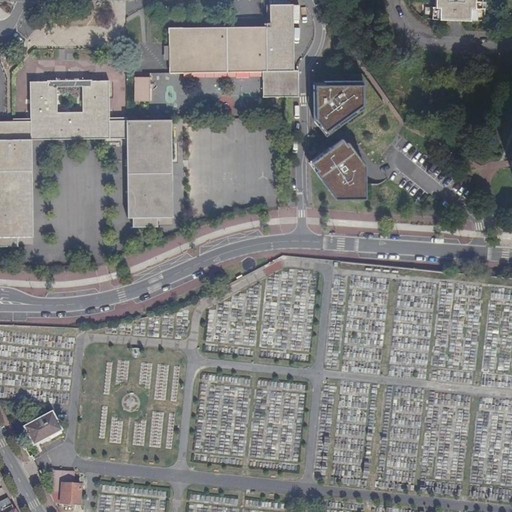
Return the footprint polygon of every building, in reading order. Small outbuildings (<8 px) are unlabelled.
[(434,0),(434,18),(452,18),(484,19),(484,8),(482,7),(482,0),(434,0)] [(261,71),(262,97),(285,97),(291,97),(298,97),(298,71),(293,71),(291,5),(269,6),(270,27),(168,28),(169,73),(261,71)] [(133,101),(149,101),(149,76),(133,76),(133,101)] [(108,80),(90,80),(90,85),(81,85),(81,112),(56,112),(55,85),(47,86),(47,80),(31,81),(31,84),(29,82),(29,118),(12,118),(12,121),(0,120),(0,246),(18,246),(18,237),(33,237),(32,139),(126,137),(128,218),(132,217),(133,227),(158,227),(158,217),(172,217),(170,119),(127,120),(127,117),(109,117),(108,80)] [(362,83),(317,84),(317,115),(327,132),(336,126),(363,107),(362,83)] [(337,198),(363,198),(363,164),(346,138),(311,161),(337,198)] [(393,183),(402,173),(397,168),(388,178),(393,183)] [(406,177),(399,189),(406,193),(412,180),(406,177)] [(51,412),(25,427),(34,444),(49,436),(51,439),(62,433),(51,412)] [(152,447),(160,447),(162,419),(153,419),(152,447)] [(144,445),(145,426),(134,425),(134,445),(144,445)] [(52,470),(51,492),(61,493),(62,484),(74,484),(75,472),(52,470)] [(61,493),(51,492),(48,492),(54,503),(80,504),(81,485),(74,484),(62,484),(61,493)]
